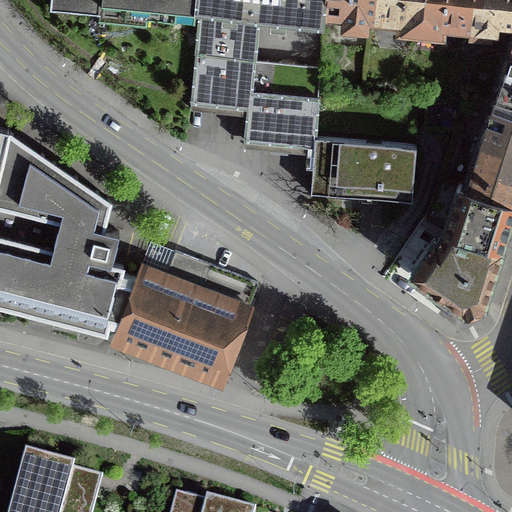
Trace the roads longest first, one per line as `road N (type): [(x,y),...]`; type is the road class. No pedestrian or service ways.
road 1 (residential): [(431,394),(420,365),(372,314),(47,84),(0,39)]
road 2 (primary): [(0,365),(299,453),(423,507)]
